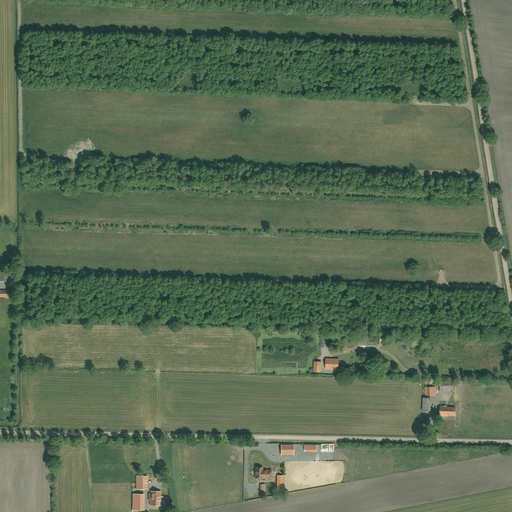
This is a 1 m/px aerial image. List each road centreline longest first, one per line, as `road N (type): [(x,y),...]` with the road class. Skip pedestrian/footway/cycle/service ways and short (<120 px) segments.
road 1 (unclassified): [(511,442),(0,432)]
road 2 (track): [(511,307),(463,0)]
